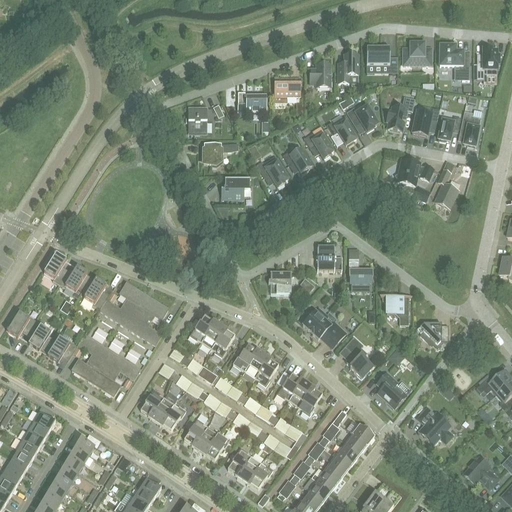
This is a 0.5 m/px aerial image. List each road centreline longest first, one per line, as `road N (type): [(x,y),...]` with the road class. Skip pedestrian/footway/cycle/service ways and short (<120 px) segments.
road 1 (residential): [(222,241),(158,108),(372,31),(511,39)]
road 2 (residential): [(478,312),(446,308),(337,228),(241,278),(222,241)]
road 3 (residential): [(501,171),(379,147),(222,241)]
road 4 (unclassified): [(327,511),(390,434),(260,322)]
road 5 (unclassified): [(19,224),(94,97),(72,28)]
road 6 (unclassified): [(120,427),(200,299)]
road 7 (residential): [(200,299),(65,244)]
road 8 (residential): [(478,312),(501,171)]
road 9 (residential): [(78,417),(187,485)]
